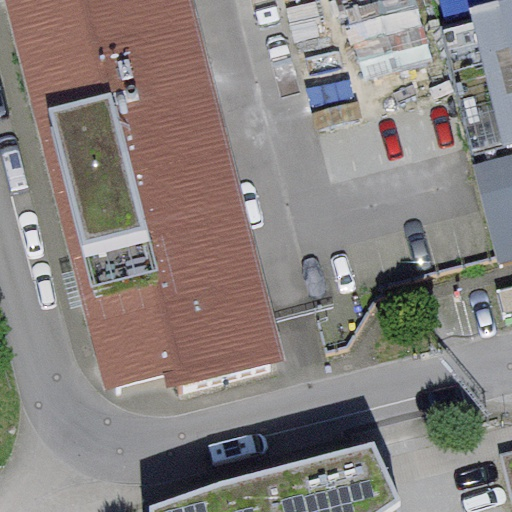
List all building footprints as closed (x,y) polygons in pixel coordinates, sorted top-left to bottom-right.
[(17,0),(53,136),(203,98),(177,0),(17,0)] [(511,0),(443,0),(451,31),(511,15),(511,0)] [(511,18),(478,27),(495,90),(510,152),(511,151),(511,18)] [(495,90),(478,27),(444,36),(460,99),(495,90)] [(203,98),(53,136),(120,397),(178,382),(182,397),(274,374),(203,98)] [(495,262),(498,272),(511,268),(511,169),(474,180),(495,262)] [(335,475),(204,511),(400,511),(386,480),(377,463),(335,475)]
